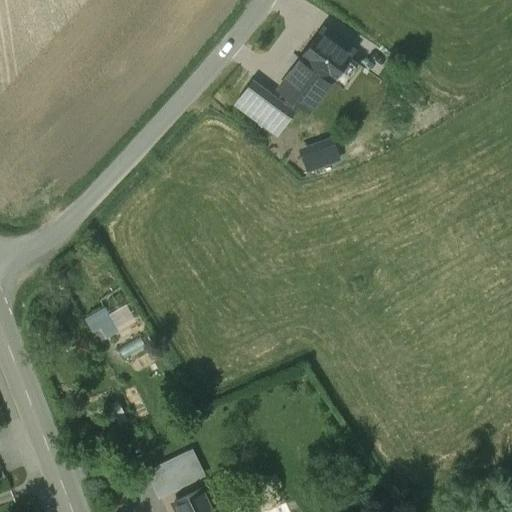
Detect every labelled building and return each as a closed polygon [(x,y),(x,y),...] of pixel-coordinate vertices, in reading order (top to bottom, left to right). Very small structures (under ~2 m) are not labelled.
[(350,53),(321,32),(303,58),(304,58),(298,68),(318,83),(325,74),(332,78),(350,53)] [(385,62),(366,86),(382,99),(401,75),(385,62)] [(413,93),(399,99),(403,109),(417,102),(413,93)] [(228,511),(216,511),(204,487),(197,491),(203,504),(185,511),(248,511),(244,504),(228,511)] [(197,491),(175,502),(180,511),(185,511),(203,504),(197,491)]
